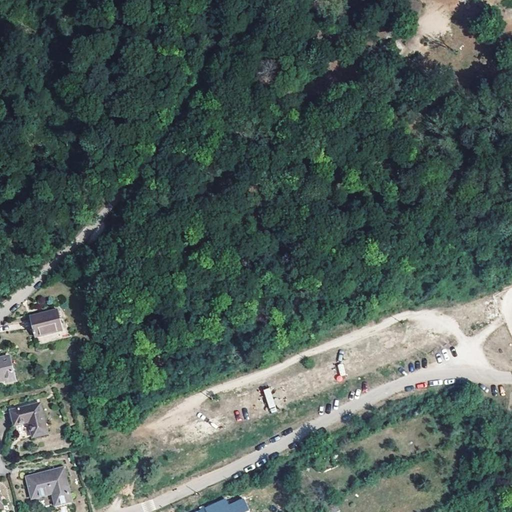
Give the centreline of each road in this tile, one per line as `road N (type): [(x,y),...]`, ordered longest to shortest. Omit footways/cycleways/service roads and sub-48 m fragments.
road 1 (residential): [(125,511),(212,478),(390,388),(469,373),(511,376)]
road 2 (residential): [(0,315),(83,234),(262,0)]
